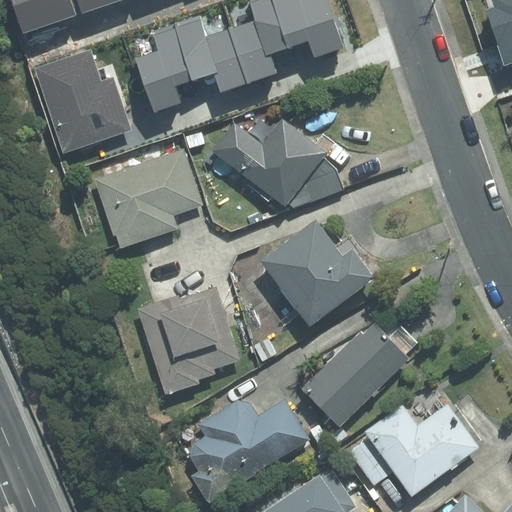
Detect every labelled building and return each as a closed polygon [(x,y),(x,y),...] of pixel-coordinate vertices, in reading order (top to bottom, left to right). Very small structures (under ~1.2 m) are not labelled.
[(161,0),(166,14),(207,0),(161,0)] [(278,30),(266,0),(257,0),(210,17),(242,105),(307,81),(287,26),(278,30)] [(511,0),(482,0),(496,36),(511,29),(511,0)] [(287,205),(326,152),(280,119),(263,142),(236,123),(215,153),(287,205)] [(204,207),(182,147),(94,180),(121,252),(181,230),(176,217),(204,207)] [(316,220),(261,262),(258,285),(267,297),(280,287),(312,329),(378,279),(355,249),(345,257),(316,220)] [(214,371),(242,361),(213,282),(137,309),(168,395),(217,377),(214,371)] [(412,360),(375,321),(304,389),(341,428),(412,360)] [(259,418),(244,400),(196,425),(203,439),(187,447),(199,471),(192,475),(207,504),(309,440),(287,401),(259,418)] [(421,426),(402,401),(363,430),(369,438),(350,452),(376,487),(394,474),(412,498),(483,445),(451,403),(421,426)] [(349,511),(357,507),(333,472),(322,480),(319,475),(262,511),(349,511)] [(482,511),(463,494),(446,511),(482,511)]
